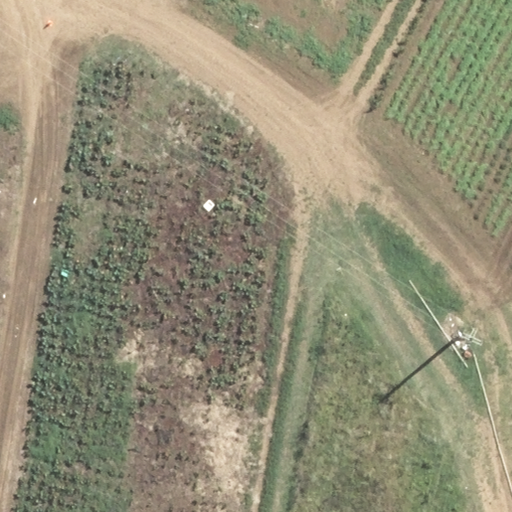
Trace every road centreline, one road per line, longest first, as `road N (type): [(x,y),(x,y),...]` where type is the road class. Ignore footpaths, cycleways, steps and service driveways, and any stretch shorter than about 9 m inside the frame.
road 1 (track): [(75,0),(382,187),(488,308),(497,433),(483,511)]
road 2 (track): [(32,0),(39,122),(0,383)]
